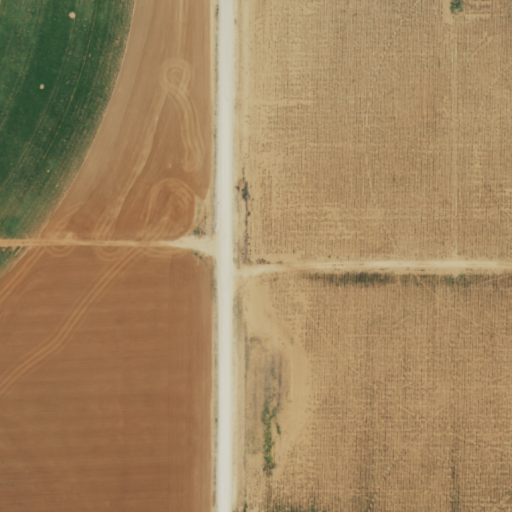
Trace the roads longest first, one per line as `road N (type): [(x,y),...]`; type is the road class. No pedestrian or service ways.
road 1 (residential): [(245,511),(248,0)]
road 2 (residential): [(250,286),(511,278)]
